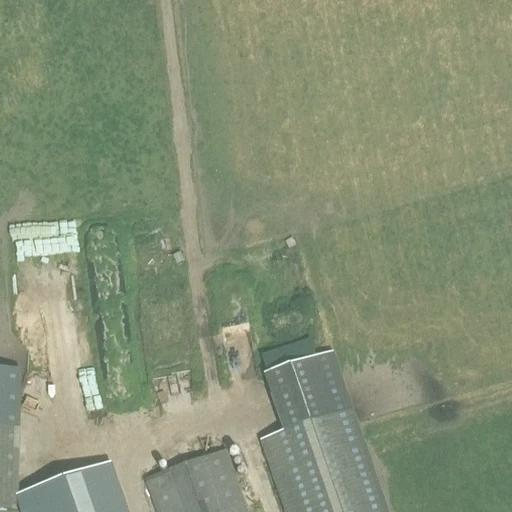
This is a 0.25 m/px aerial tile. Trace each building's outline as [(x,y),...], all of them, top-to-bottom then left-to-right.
[(25,311),(33,373),(62,369),(58,344),(84,340),(78,293),(42,297),(43,309),(25,311)] [(266,439),(290,511),(385,511),(351,410),(266,439)] [(0,428),(0,510),(18,511),(20,429),(0,428)] [(247,511),(227,451),(144,480),(155,511),(247,511)] [(125,511),(110,466),(19,498),(23,511),(125,511)]
